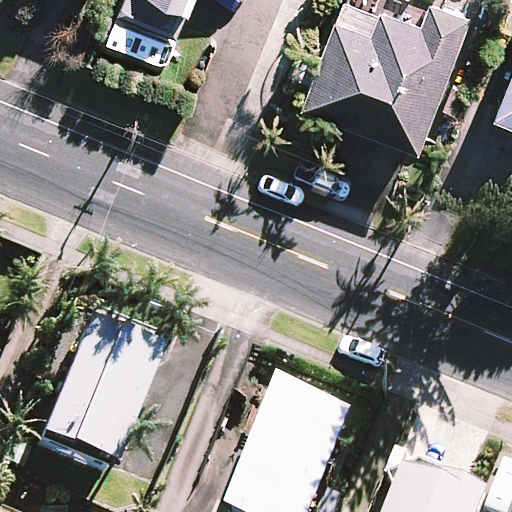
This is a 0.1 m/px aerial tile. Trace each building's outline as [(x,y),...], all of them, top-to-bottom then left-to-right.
[(121,0),(120,3),(179,27),(190,0),(121,0)] [(431,0),(425,19),(373,0),(344,0),(306,98),(422,143),(472,13),(438,0),(431,0)] [(511,75),(499,108),(511,113),(511,75)] [(155,356),(85,327),(37,443),(107,472),(155,356)] [(335,511),(341,499),(328,494),(338,470),(345,472),(355,447),(339,441),(348,418),(274,388),(224,511),(335,511)] [(484,511),(488,505),(461,494),(464,485),(417,467),(385,480),(393,495),(386,511),(484,511)] [(0,486),(0,511),(41,511),(45,503),(0,486)]
